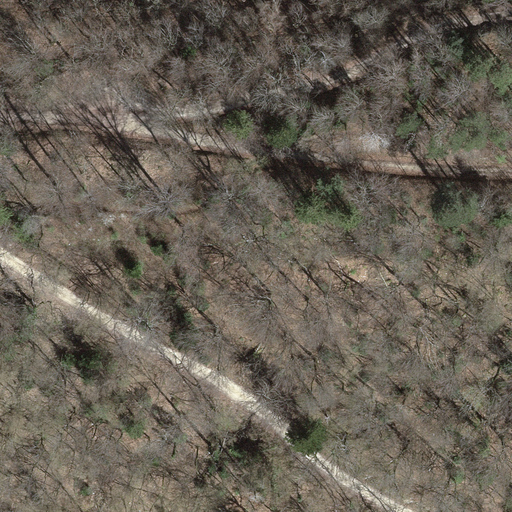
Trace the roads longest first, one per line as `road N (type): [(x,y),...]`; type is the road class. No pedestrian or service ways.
road 1 (track): [(0,253),(191,363),(367,491)]
road 2 (track): [(511,13),(408,34),(348,72),(118,120)]
road 3 (track): [(263,154),(118,120),(0,113)]
road 4 (track): [(511,171),(263,154)]
